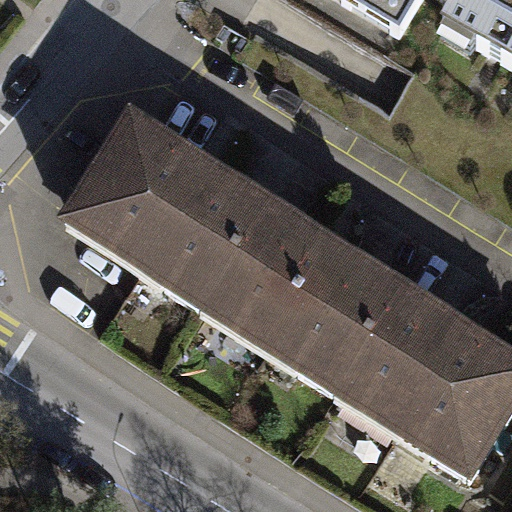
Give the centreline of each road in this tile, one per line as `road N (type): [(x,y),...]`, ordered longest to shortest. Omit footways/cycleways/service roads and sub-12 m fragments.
road 1 (residential): [(0,379),(219,511)]
road 2 (residential): [(0,128),(108,0)]
